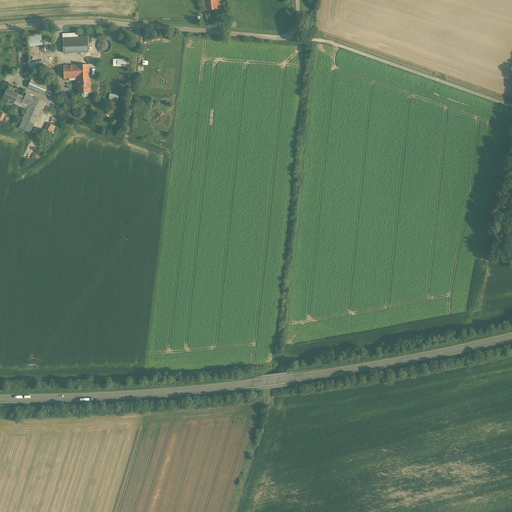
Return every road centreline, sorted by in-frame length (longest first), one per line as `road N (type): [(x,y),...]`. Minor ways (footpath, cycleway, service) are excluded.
road 1 (primary): [(511,336),(239,385),(0,398)]
road 2 (unclassified): [(295,0),(296,26),(286,37),(87,21),(0,27)]
